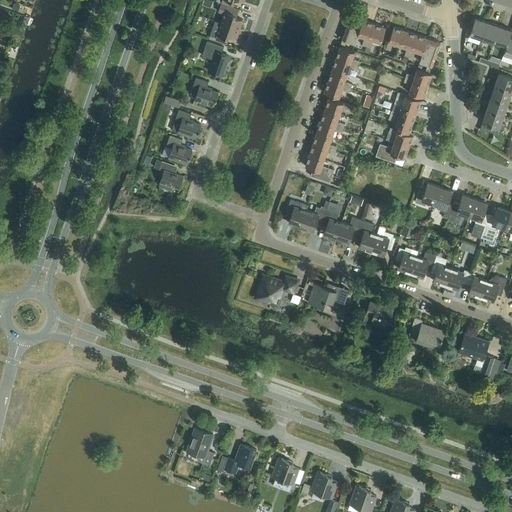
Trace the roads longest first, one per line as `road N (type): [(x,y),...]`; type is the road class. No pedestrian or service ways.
road 1 (secondary): [(44,297),(144,0)]
road 2 (secondary): [(123,0),(31,291)]
road 3 (residential): [(511,326),(258,236),(264,219)]
road 4 (residential): [(264,219),(198,191),(268,0)]
road 5 (secondary): [(47,332),(284,414)]
road 6 (secondary): [(288,401),(53,315)]
road 7 (secondary): [(284,414),(511,495)]
road 8 (secondary): [(511,481),(288,401)]
road 9 (residential): [(492,511),(278,435)]
road 10 (residential): [(335,8),(264,219)]
road 11 (residential): [(511,184),(509,190),(420,158),(441,98),(455,97)]
